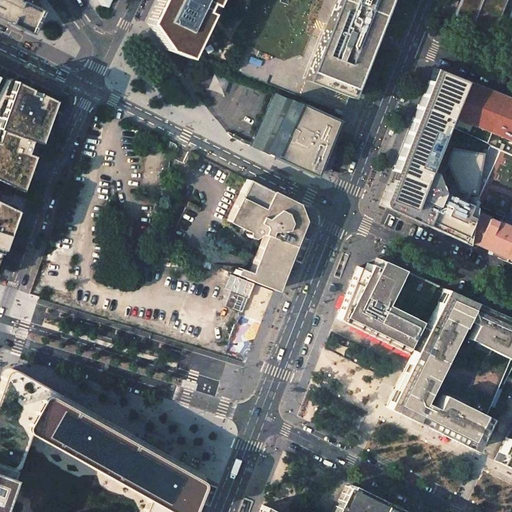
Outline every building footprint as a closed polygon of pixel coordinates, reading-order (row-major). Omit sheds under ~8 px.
[(0,0),(0,16),(29,30),(42,7),(38,0),(0,0)] [(90,0),(98,13),(103,0),(90,0)] [(214,0),(155,0),(145,21),(165,49),(187,58),(193,44),(208,13),(203,10),(207,2),(212,4),(214,0)] [(336,0),(305,77),(345,94),(348,85),(376,16),(382,0),(336,0)] [(504,0),(458,0),(453,15),(472,22),(471,24),(492,32),(504,0)] [(511,0),(505,0),(497,22),(511,28),(511,24),(511,0)] [(435,120),(453,76),(432,67),(392,170),(414,178),(422,175),(425,169),(443,124),(435,120)] [(0,108),(2,109),(0,116),(0,169),(23,181),(52,94),(0,68),(0,108)] [(222,95),(228,80),(212,75),(207,89),(222,95)] [(511,100),(453,76),(435,120),(443,124),(451,128),(488,144),(511,154),(511,100)] [(280,105),(272,102),(260,130),(267,134),(260,151),(311,176),(321,153),(325,143),(334,120),(285,97),(280,105)] [(183,163),(192,168),(198,156),(189,151),(183,163)] [(414,178),(392,170),(382,197),(382,199),(382,202),(383,204),(384,206),(386,208),(466,244),(466,241),(472,209),(472,207),(435,189),(432,172),(425,169),(422,175),(414,178)] [(234,269),(233,273),(273,290),(296,233),(302,218),(296,204),(246,179),(225,220),(246,231),(246,234),(247,236),(251,236),(258,231),(263,233),(248,272),(237,267),(234,269)] [(489,217),(472,209),(466,241),(488,252),(488,254),(511,264),(511,226),(511,223),(511,198),(505,216),(501,224),(487,219),(489,217)] [(355,266),(335,318),(410,355),(443,288),(377,258),(374,266),(366,262),(363,270),(355,266)] [(333,293),(336,286),(329,284),(327,291),(330,292),(333,293)] [(511,318),(443,288),(410,355),(384,406),(472,449),(479,432),(490,405),(493,407),(505,382),(508,375),(511,367),(511,318)] [(0,384),(0,463),(11,467),(12,468),(15,466),(16,465),(18,463),(29,432),(26,430),(24,428),(23,425),(24,423),(25,420),(39,395),(41,393),(44,393),(46,393),(47,393),(194,477),(197,478),(199,481),(200,477),(200,475),(198,472),(192,469),(16,368),(12,367),(9,367),(6,368),(5,371),(0,384)] [(186,511),(199,481),(197,478),(194,477),(47,393),(46,393),(44,393),(41,393),(39,395),(25,420),(24,423),(23,425),(24,428),(26,430),(29,432),(149,499),(170,511),(186,511)] [(8,476),(0,495),(0,511),(143,511),(149,499),(29,432),(18,463),(16,465),(15,466),(12,468),(11,467),(8,476)] [(511,447),(508,446),(500,463),(511,469),(511,447)] [(11,467),(0,463),(0,495),(8,476),(11,467)] [(406,511),(350,484),(349,486),(346,485),(332,511),(406,511)] [(170,511),(149,499),(143,511),(170,511)]
